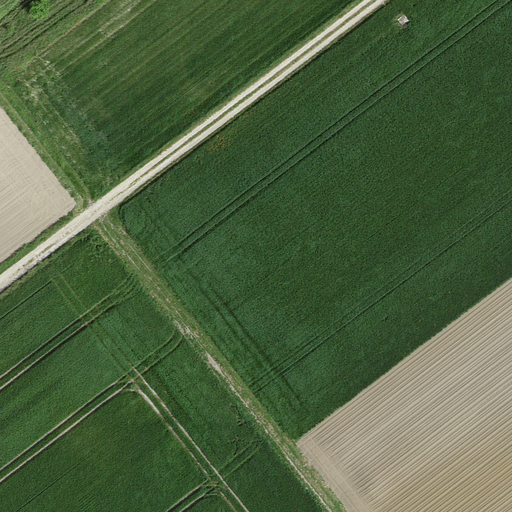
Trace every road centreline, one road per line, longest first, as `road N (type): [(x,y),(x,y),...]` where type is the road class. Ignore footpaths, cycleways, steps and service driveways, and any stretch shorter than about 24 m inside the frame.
road 1 (track): [(0,96),(336,511)]
road 2 (track): [(382,0),(0,286)]
